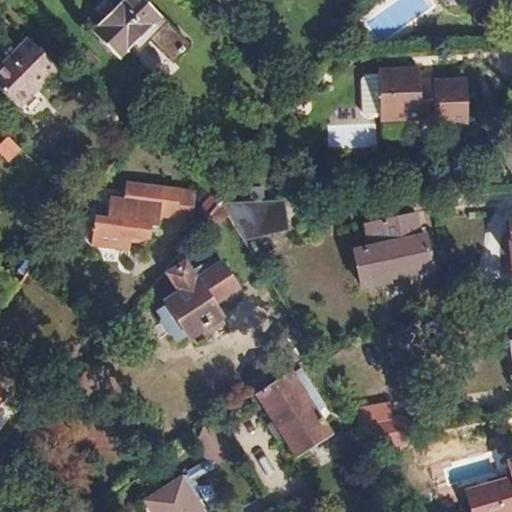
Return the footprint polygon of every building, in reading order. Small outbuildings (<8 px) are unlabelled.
[(149,37),(165,20),(144,0),(122,0),(91,30),(118,57),(144,32),(149,37)] [(59,68),(28,37),(0,64),(0,87),(19,107),(59,68)] [(376,119),(432,118),(432,125),(466,124),(465,80),(415,81),(415,69),(375,70),(375,73),(376,116),(376,119)] [(376,116),(375,73),(361,74),(357,78),(358,113),(362,116),(376,116)] [(292,97),(282,89),(266,114),(276,121),(292,97)] [(328,147),(374,146),(374,124),(327,125),(328,147)] [(21,150),(10,138),(0,147),(0,149),(10,160),(21,150)] [(91,244),(129,250),(131,237),(149,240),(151,225),(156,227),(158,213),(175,216),(179,188),(128,180),(125,198),(110,196),(106,218),(96,216),(91,244)] [(191,218),(195,190),(179,188),(175,216),(191,218)] [(242,214),(242,210),(247,209),(270,209),(269,199),(219,202),(218,203),(227,217),(230,221),(237,216),(242,214)] [(227,217),(218,203),(211,213),(217,223),(227,217)] [(429,251),(424,228),(418,229),(415,215),(366,226),(371,247),(380,245),(384,260),(429,251)] [(251,257),(269,253),(265,236),(247,240),(251,257)] [(188,271),(183,264),(166,274),(171,282),(178,294),(165,302),(167,305),(158,310),(175,336),(185,331),(187,335),(204,325),(213,339),(227,330),(211,306),(221,298),(226,300),(234,295),(235,289),(236,289),(220,262),(203,273),(197,265),(188,271)] [(471,304),(467,284),(427,290),(429,310),(471,304)] [(308,349),(293,325),(271,339),(286,363),(308,349)] [(295,454),(327,433),(302,396),(307,393),(300,382),(295,385),(287,374),(255,396),(295,454)] [(391,421),(388,410),(354,416),(361,427),(391,421)] [(441,424),(439,413),(405,419),(406,429),(441,424)] [(233,452),(213,417),(202,424),(198,433),(194,435),(211,464),(233,452)] [(410,447),(407,433),(406,429),(402,431),(399,420),(391,421),(361,427),(378,454),(410,447)] [(215,500),(207,487),(195,487),(186,474),(136,507),(139,511),(210,511),(215,500)]
